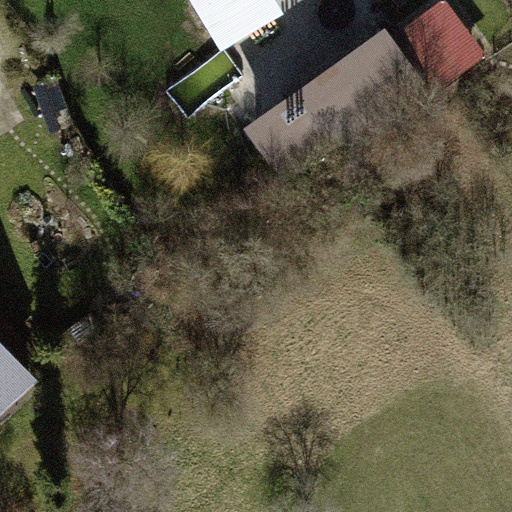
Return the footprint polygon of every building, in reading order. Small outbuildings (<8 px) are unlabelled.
[(184,0),(190,10),(208,0),(184,0)] [(450,81),(493,50),(456,0),(437,0),(407,22),(450,81)] [(429,74),(389,20),(254,121),(295,175),(429,74)] [(0,164),(16,153),(0,133),(0,72),(21,57),(0,30),(0,164)] [(0,439),(59,385),(0,322),(0,439)]
